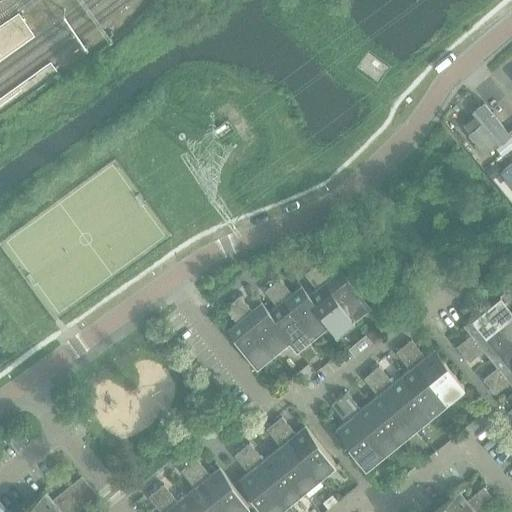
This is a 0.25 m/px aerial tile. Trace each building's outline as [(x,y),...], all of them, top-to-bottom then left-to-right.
[(511,72),(498,84),(511,100),(511,72)] [(483,106),(471,116),(498,149),(510,139),(483,106)] [(511,131),(510,133),(511,135),(511,137),(499,148),(505,155),(511,148),(511,131)] [(501,169),(510,162),(504,155),(496,163),(501,169)] [(511,191),(511,164),(499,177),(511,191)] [(491,178),(500,171),(494,165),(485,172),(491,178)] [(341,269),(332,276),(320,262),(313,268),(353,318),(370,304),(341,269)] [(337,331),(353,318),(313,268),(306,274),(317,288),(309,295),(301,286),(329,322),(337,331)] [(301,286),(292,294),(281,280),(274,285),(314,335),(329,322),(301,286)] [(297,348),(314,335),(274,285),(266,291),(278,305),(269,312),(262,303),(261,303),(290,339),(297,348)] [(261,303),(252,311),(240,296),(234,301),(274,351),(290,339),(261,303)] [(464,354),(511,314),(511,310),(500,296),(465,325),(473,335),(458,346),(464,354)] [(257,365),(274,351),(234,301),(225,308),(237,322),(229,330),(257,365)] [(492,358),(511,341),(511,314),(464,354),(470,361),(484,349),(492,358)] [(366,334),(349,347),(356,355),(373,341),(366,334)] [(434,349),(425,356),(412,339),(404,346),(446,399),(463,385),(434,349)] [(490,386),(511,368),(511,341),(492,358),(499,367),(484,378),(490,386)] [(430,412),(446,399),(404,346),(397,352),(410,368),(401,376),(430,412)] [(401,376),(393,383),(379,366),(372,372),(414,425),(430,412),(401,376)] [(511,382),(511,368),(490,386),(496,393),(511,381),(511,382)] [(398,438),(414,425),(372,372),(364,378),(378,395),(369,402),(398,438)] [(369,402),(360,409),(347,392),(340,398),(383,451),(398,438),(369,402)] [(366,464),(383,451),(340,398),(332,404),(346,421),(337,428),(366,464)] [(306,426),(296,434),(282,417),(275,423),(318,475),(335,462),(306,426)] [(302,489),(318,475),(275,423),(268,429),(281,446),(272,453),(302,489)] [(272,453),(263,460),(250,443),(243,449),(286,502),(302,489),(272,453)] [(266,511),(272,511),(286,502),(243,449),(235,455),(249,472),(240,479),(266,511)] [(220,467),(210,475),(197,458),(189,464),(227,511),(238,511),(249,503),(220,467)] [(201,511),(227,511),(189,464),(182,470),(196,486),(187,494),(201,511)] [(201,511),(187,494),(178,501),(164,484),(157,490),(175,511),(201,511)] [(56,511),(75,497),(67,487),(53,499),(46,492),(21,511),(56,511)] [(469,511),(490,495),(484,487),(467,501),(459,492),(434,511),(469,511)] [(175,511),(157,490),(149,496),(162,511),(175,511)] [(483,511),(496,502),(495,501),(490,495),(469,511),(483,511)] [(74,511),(82,506),(75,497),(56,511),(74,511)]
